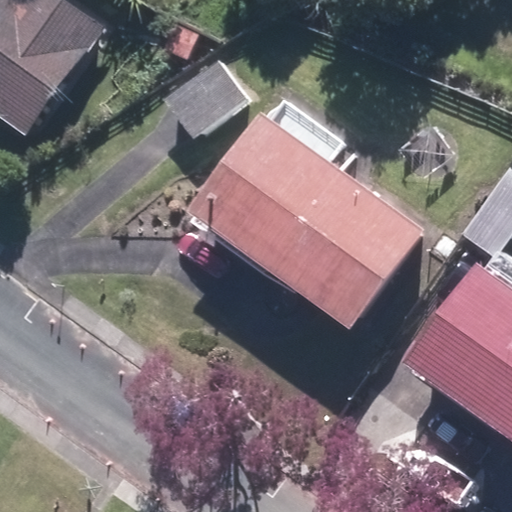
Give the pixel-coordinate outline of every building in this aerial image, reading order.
[(0,0),(0,122),(26,141),(105,32),(60,0),(0,0)] [(191,146),(252,104),(224,64),(163,105),(191,146)] [(424,240),(259,117),(185,216),(350,339),(424,240)] [(511,238),(511,174),(508,172),(462,240),(495,263),(511,238)] [(511,302),(471,273),(401,372),(511,450),(511,302)]
